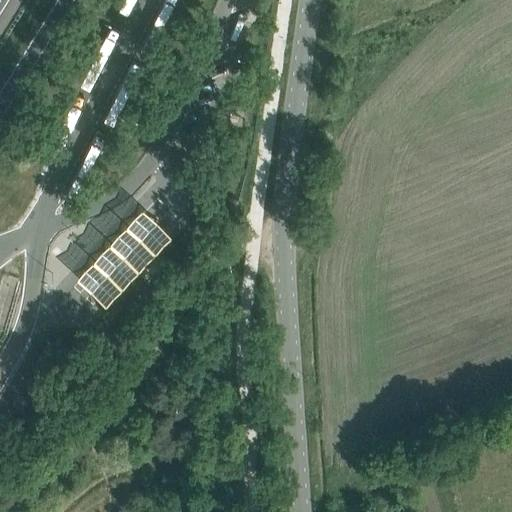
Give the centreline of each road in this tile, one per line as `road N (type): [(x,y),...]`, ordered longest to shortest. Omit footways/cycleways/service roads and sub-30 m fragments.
road 1 (tertiary): [(300,511),(285,225),(307,0)]
road 2 (unknown): [(10,511),(122,412),(216,255),(285,225)]
